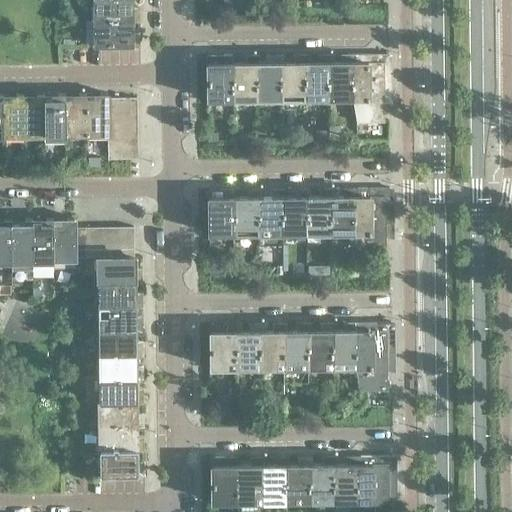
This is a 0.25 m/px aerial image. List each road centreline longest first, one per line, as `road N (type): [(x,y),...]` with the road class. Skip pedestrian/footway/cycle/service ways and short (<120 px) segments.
road 1 (secondary): [(480,511),(474,0)]
road 2 (secondary): [(437,0),(442,511)]
road 3 (residential): [(168,33),(384,31)]
road 4 (residential): [(173,435),(389,435)]
road 5 (residential): [(174,301),(378,300)]
road 6 (residential): [(170,168),(364,164)]
road 7 (residential): [(173,502),(0,501)]
road 8 (residential): [(0,189),(170,186)]
road 9 (residential): [(168,70),(0,73)]
road 10 (residential): [(173,435),(174,301)]
